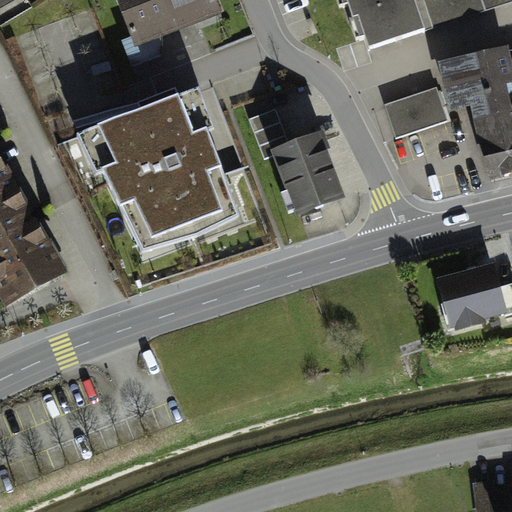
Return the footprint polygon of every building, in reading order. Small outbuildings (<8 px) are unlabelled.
[(0,0),(0,9),(16,0),(0,0)] [(216,0),(115,0),(130,39),(122,42),(132,68),(163,56),(162,38),(223,15),(216,0)] [(339,0),(357,58),(421,38),(409,0),(339,0)] [(508,47),(438,63),(449,113),(471,108),(489,183),(511,176),(511,51),(510,52),(508,47)] [(436,88),(384,105),(396,140),(448,123),(436,88)] [(141,111),(77,135),(96,176),(103,174),(142,254),(196,238),(240,217),(208,132),(213,130),(198,89),(179,97),(176,89),(138,104),(141,111)] [(264,160),(273,157),(271,152),(289,145),(276,109),(248,120),(264,160)] [(289,145),(271,152),(273,157),(296,218),(345,199),(327,152),(330,150),(323,132),(289,145)] [(0,300),(5,309),(69,273),(0,151),(0,300)] [(493,268),(435,283),(448,334),(506,319),(493,268)] [(511,511),(511,502),(499,504),(500,511),(511,511)]
